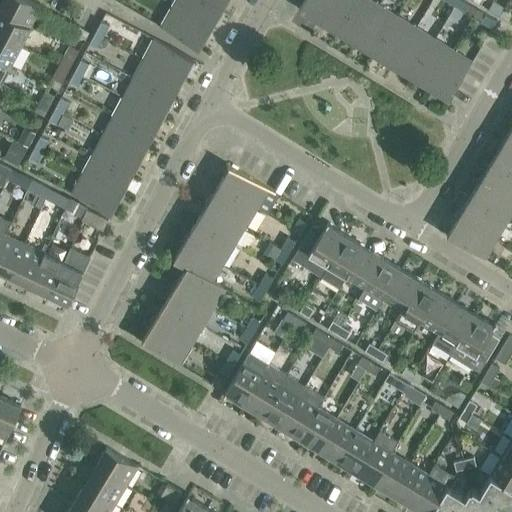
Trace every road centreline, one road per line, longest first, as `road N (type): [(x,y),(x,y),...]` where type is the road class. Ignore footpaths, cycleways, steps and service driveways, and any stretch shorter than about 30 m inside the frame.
road 1 (residential): [(74,363),(212,104)]
road 2 (residential): [(320,511),(74,363)]
road 3 (residential): [(412,224),(212,104)]
road 4 (residential): [(511,60),(412,224)]
road 5 (residential): [(18,511),(74,363)]
